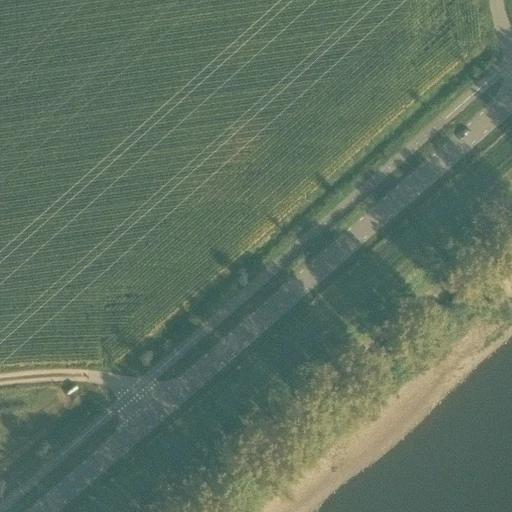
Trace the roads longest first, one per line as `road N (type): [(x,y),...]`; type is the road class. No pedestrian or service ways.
road 1 (tertiary): [(47,511),(511,100)]
road 2 (track): [(137,390),(92,376),(0,381)]
